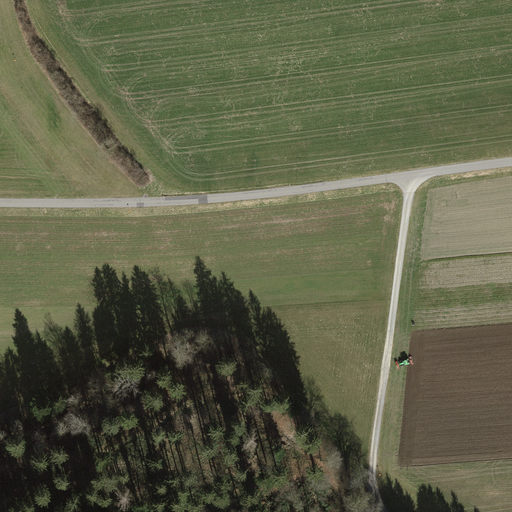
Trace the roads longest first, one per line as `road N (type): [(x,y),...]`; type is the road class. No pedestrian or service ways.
road 1 (tertiary): [(0,202),(183,201),(511,162)]
road 2 (track): [(387,511),(378,500),(375,459),(411,176)]
